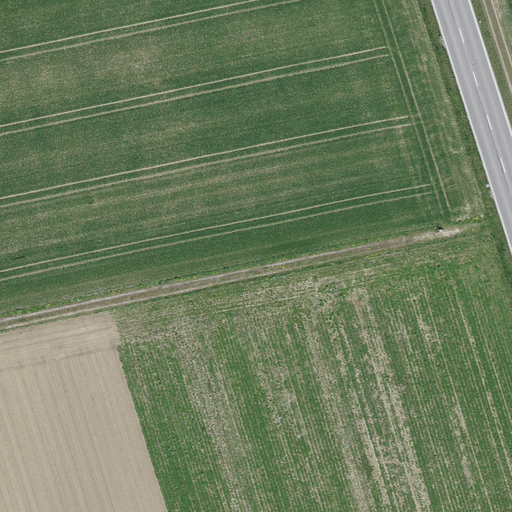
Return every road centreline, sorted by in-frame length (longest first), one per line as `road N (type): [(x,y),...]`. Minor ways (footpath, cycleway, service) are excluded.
road 1 (track): [(438,246),(0,329)]
road 2 (secondary): [(450,0),(511,193)]
